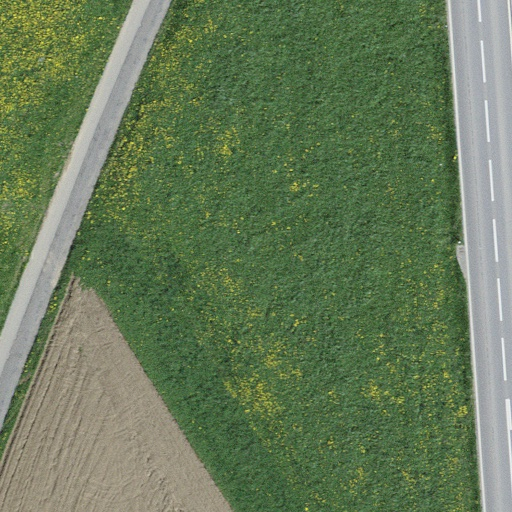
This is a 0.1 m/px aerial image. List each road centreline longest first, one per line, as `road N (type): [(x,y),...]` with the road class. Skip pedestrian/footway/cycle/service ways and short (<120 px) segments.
road 1 (secondary): [(511,460),(479,0)]
road 2 (unclassified): [(0,390),(152,0)]
